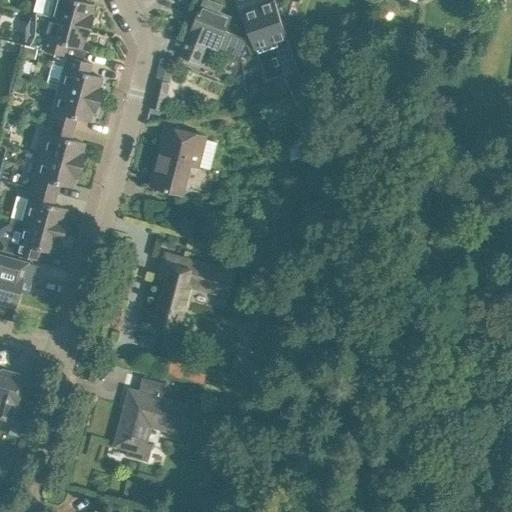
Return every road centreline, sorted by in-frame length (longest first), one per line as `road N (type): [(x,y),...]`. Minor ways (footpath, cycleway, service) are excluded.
road 1 (residential): [(71,349),(149,46),(124,0)]
road 2 (residential): [(28,511),(71,349)]
